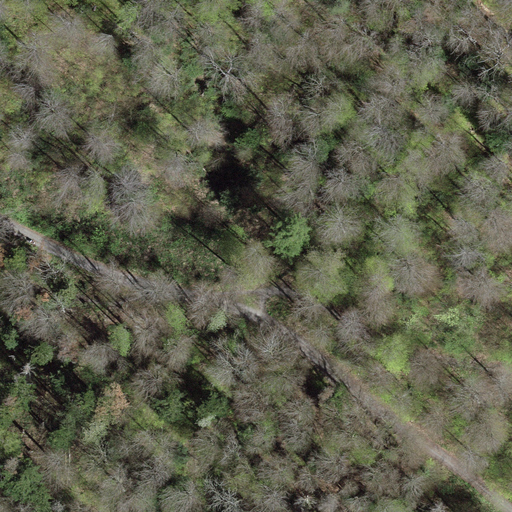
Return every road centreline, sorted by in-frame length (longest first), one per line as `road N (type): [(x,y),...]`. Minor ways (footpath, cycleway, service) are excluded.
road 1 (track): [(209,295),(294,330),(369,405),(438,446),(511,511)]
road 2 (track): [(0,216),(46,248),(148,286)]
